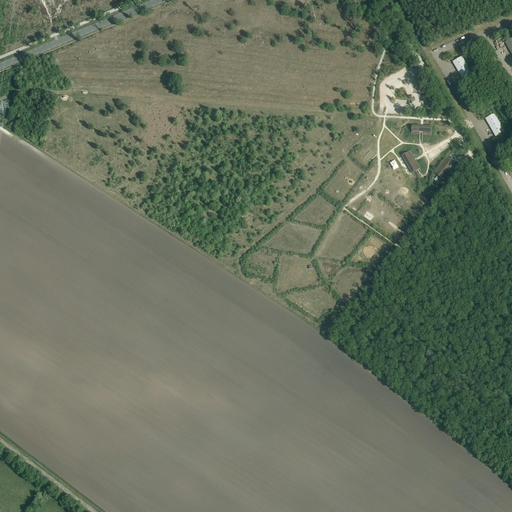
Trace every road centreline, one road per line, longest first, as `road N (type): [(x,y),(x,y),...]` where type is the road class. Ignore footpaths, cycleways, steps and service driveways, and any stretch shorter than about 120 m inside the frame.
road 1 (track): [(227,269),(384,116)]
road 2 (secondary): [(0,66),(161,0)]
road 3 (track): [(384,0),(452,120)]
